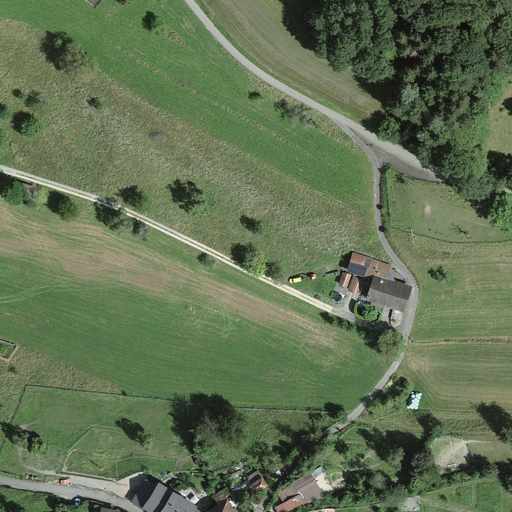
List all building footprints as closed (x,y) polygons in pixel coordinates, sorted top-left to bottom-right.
[(389,267),(353,254),(347,270),(371,279),(374,272),(385,276),(389,267)] [(361,281),(344,275),(340,285),(357,291),(361,281)] [(408,288),(377,277),(370,295),(402,307),(408,288)] [(279,511),(287,511),(326,495),(314,468),(292,477),(294,484),(282,489),(287,500),(276,505),(279,511)] [(263,471),(249,479),(255,490),(269,483),(263,471)] [(187,511),(196,496),(154,474),(138,502),(156,511),(187,511)] [(231,511),(225,501),(206,511),(231,511)]
